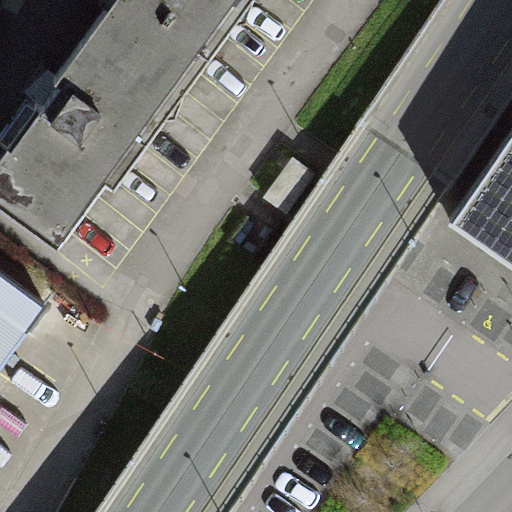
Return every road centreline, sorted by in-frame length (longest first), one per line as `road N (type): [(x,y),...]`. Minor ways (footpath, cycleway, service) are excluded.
road 1 (residential): [(155,511),(504,0)]
road 2 (residential): [(371,0),(33,511)]
